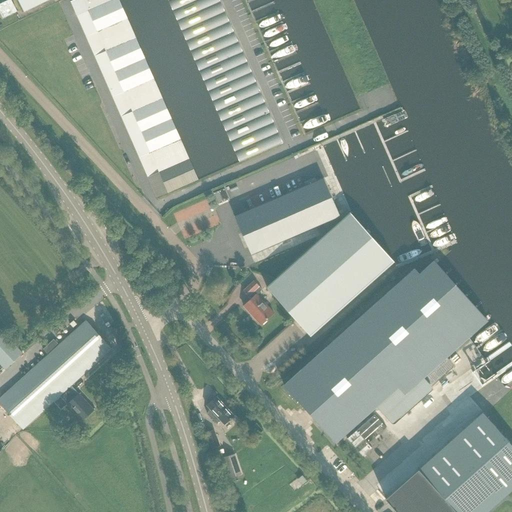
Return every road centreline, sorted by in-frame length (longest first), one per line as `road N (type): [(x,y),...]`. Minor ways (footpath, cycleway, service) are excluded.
road 1 (unclassified): [(179,310),(196,269),(0,50)]
road 2 (unclassified): [(363,511),(179,310)]
road 3 (secondary): [(139,323),(117,276),(0,113)]
road 4 (unknown): [(196,269),(234,211),(377,147)]
road 5 (unclassified): [(169,511),(148,425),(156,401),(170,395)]
road 6 (secondary): [(206,511),(170,395)]
